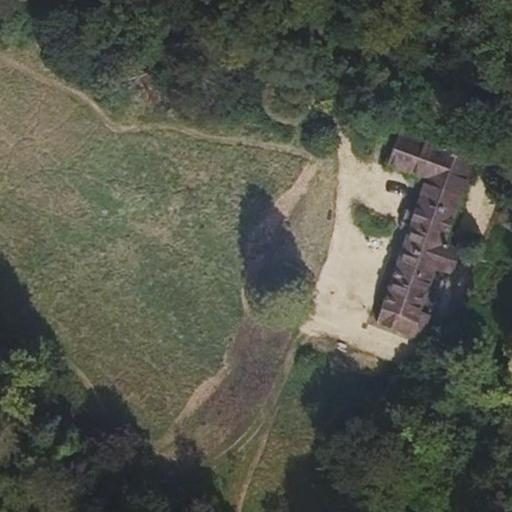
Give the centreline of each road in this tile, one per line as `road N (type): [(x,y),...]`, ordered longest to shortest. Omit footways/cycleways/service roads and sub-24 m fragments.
road 1 (track): [(125,511),(148,506),(247,443),(336,258),(351,158),(318,51)]
road 2 (track): [(511,118),(347,70),(238,0)]
